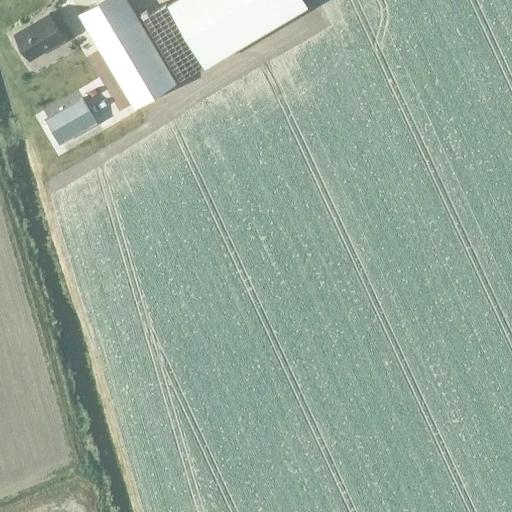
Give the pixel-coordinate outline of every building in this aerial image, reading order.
[(176,82),(127,0),(102,0),(80,13),(135,107),(176,82)] [(174,0),(169,4),(205,66),(307,6),(303,0),(174,0)] [(0,31),(5,39),(42,16),(36,7),(0,29),(0,31)] [(15,33),(17,38),(15,41),(19,48),(24,48),(31,60),(65,40),(49,13),(15,33)] [(111,91),(97,100),(105,112),(119,103),(111,91)] [(83,96),(44,117),(59,143),(96,120),(83,96)]
